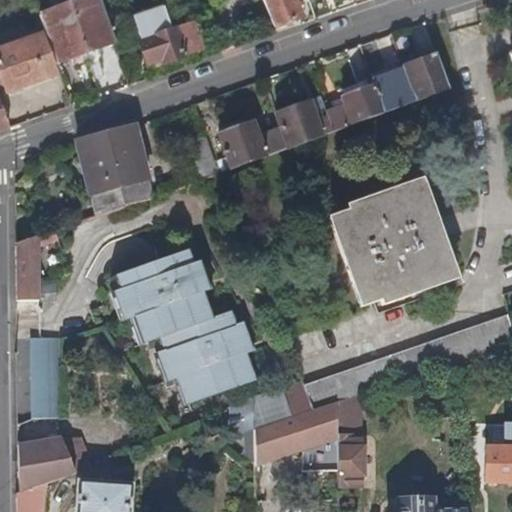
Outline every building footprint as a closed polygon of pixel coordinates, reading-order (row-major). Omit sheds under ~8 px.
[(80,56),(110,46),(93,0),(84,0),(62,8),(80,56)] [(258,0),(270,29),(298,19),(293,5),(299,3),(297,0),(258,0)] [(51,65),(80,56),(62,8),(34,18),(51,65)] [(165,33),(156,8),(126,20),(145,70),(159,64),(162,68),(180,63),(179,57),(196,51),(188,25),(165,33)] [(49,79),(33,39),(0,50),(0,94),(0,95),(49,79)] [(446,93),(435,58),(401,70),(413,105),(446,93)] [(413,105),(401,70),(370,81),(372,84),(382,116),(413,105)] [(324,113),(332,133),(372,119),(382,116),(372,84),(337,96),(341,107),(324,113)] [(278,131),(284,150),(332,133),(324,113),(309,118),(304,105),(273,117),(278,131)] [(0,131),(5,130),(9,129),(0,107),(0,131)] [(215,136),(228,170),(274,154),(284,150),(278,131),(255,140),(249,125),(215,136)] [(102,135),(103,138),(131,128),(130,126),(102,135)] [(131,128),(103,138),(124,207),(154,196),(131,128)] [(72,145),(74,149),(103,138),(102,135),(72,145)] [(103,138),(74,149),(95,217),(124,207),(103,138)] [(327,220),(358,309),(381,302),(383,306),(446,284),(442,271),(448,268),(439,241),(444,238),(437,221),(431,221),(423,196),(416,195),(413,184),(349,206),(349,213),(327,220)] [(15,244),(15,307),(35,306),(34,284),(66,274),(62,263),(36,272),(35,245),(55,238),(53,231),(15,244)] [(190,253),(119,277),(124,291),(119,293),(126,311),(132,310),(135,318),(142,315),(145,323),(141,324),(148,343),(162,338),(167,350),(162,352),(168,373),(174,371),(177,379),(186,376),(188,383),(183,385),(191,406),(256,382),(243,345),(248,344),(241,323),(235,325),(231,313),(213,320),(201,286),(206,284),(199,264),(194,265),(190,253)] [(454,365),(471,359),(511,345),(511,321),(510,318),(304,387),(308,396),(313,412),(336,404),(359,397),(454,365)] [(58,340),(28,340),(28,420),(58,419),(58,340)] [(337,433),(360,433),(359,397),(336,404),(337,433)] [(312,493),(338,496),(338,490),(337,433),(336,404),(313,412),(254,432),(254,468),(310,450),(312,493)] [(511,428),(509,428),(509,451),(488,451),(488,486),(511,486),(511,428)] [(361,490),(361,477),(365,475),(364,449),(360,449),(360,433),(337,433),(338,490),(361,490)] [(14,511),(42,511),(45,483),(88,465),(76,436),(57,438),(16,451),(16,499),(14,500),(14,511)] [(78,511),(129,511),(131,484),(80,481),(78,511)] [(431,511),(432,503),(397,502),(397,511),(431,511)]
